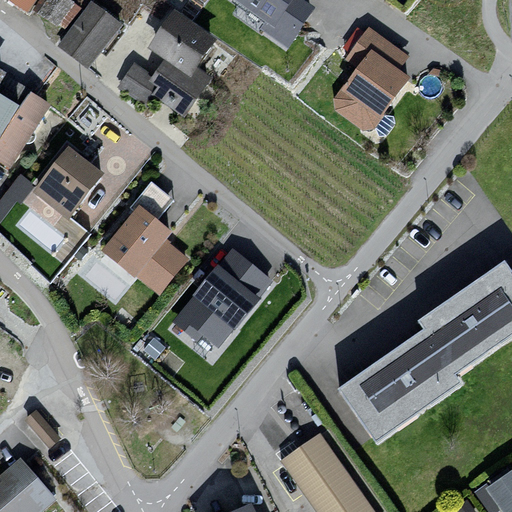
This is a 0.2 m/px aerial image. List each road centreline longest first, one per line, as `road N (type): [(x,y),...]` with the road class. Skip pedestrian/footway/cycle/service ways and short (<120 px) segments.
road 1 (residential): [(332,287),(0,11)]
road 2 (residential): [(152,511),(219,442),(332,287)]
road 3 (residential): [(141,511),(53,323),(0,265)]
road 4 (residential): [(332,287),(511,76)]
